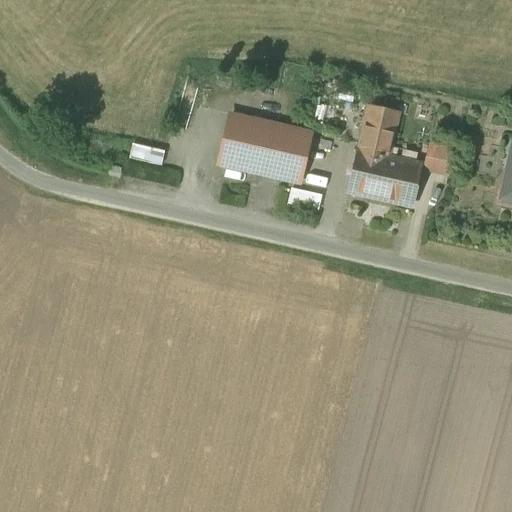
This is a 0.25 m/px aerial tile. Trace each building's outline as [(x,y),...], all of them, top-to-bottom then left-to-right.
[(368,107),(349,193),(411,207),(421,164),(389,157),(399,114),(368,107)] [(310,134),(231,116),(230,117),(220,163),(220,164),(221,165),(221,164),(296,181),(299,182),(300,181),(310,136),(310,134)] [(430,144),(430,174),(454,174),(454,144),(430,144)] [(165,152),(134,145),(133,149),(131,159),(161,166),(165,152)] [(511,151),(502,196),(511,198),(511,151)] [(321,196),(292,190),(289,203),(318,210),(321,196)]
